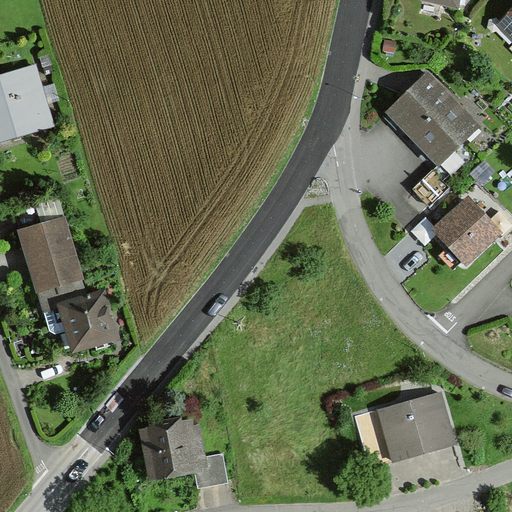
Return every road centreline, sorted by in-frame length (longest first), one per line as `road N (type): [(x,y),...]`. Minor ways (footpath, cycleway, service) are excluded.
road 1 (tertiary): [(321,134),(247,251),(34,511)]
road 2 (residential): [(321,134),(336,152),(361,248),(434,343)]
road 3 (tertiary): [(356,0),(321,134)]
road 4 (residential): [(397,511),(511,475)]
